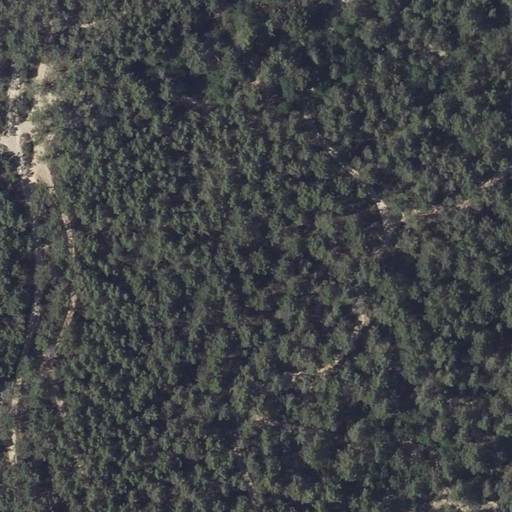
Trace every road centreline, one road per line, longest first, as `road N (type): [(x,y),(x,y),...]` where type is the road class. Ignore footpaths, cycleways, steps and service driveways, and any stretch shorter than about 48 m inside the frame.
road 1 (track): [(256,511),(234,435),(239,414),(256,393),(341,357),(386,234),(384,205),(330,149),(301,98),(339,0)]
road 2 (track): [(27,0),(14,141),(38,247),(15,397),(12,511)]
road 3 (track): [(36,161),(73,256),(56,393),(91,511)]
road 4 (track): [(278,22),(240,53),(236,76),(212,103),(103,81),(81,95)]
road 5 (track): [(52,0),(37,125),(15,129)]
road 6 (track): [(386,219),(456,202),(511,163)]
